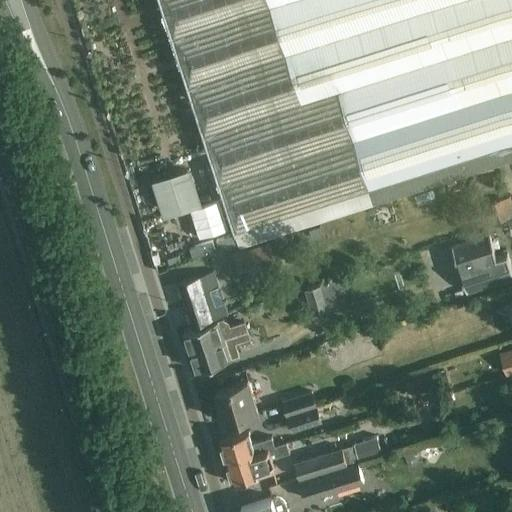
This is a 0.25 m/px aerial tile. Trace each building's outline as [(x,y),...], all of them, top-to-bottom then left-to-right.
[(511,0),(160,0),(235,234),(216,240),(219,250),(238,243),(239,245),(511,157),(511,0)] [(511,216),(511,199),(511,196),(492,202),(498,221),(511,216)] [(451,246),(459,268),(497,256),(496,255),(490,233),(451,246)] [(233,253),(241,276),(275,264),(268,242),(233,253)] [(497,256),(459,268),(467,291),(511,276),(511,266),(507,252),(496,255),(497,256)] [(179,282),(191,319),(193,324),(227,313),(213,271),(179,282)] [(184,330),(190,350),(248,331),(244,321),(229,326),(228,322),(223,319),(218,321),(218,319),(184,330)] [(248,331),(190,350),(196,370),(231,358),(230,357),(238,354),(234,341),(249,337),(248,331)] [(511,350),(502,354),(508,374),(511,372),(511,350)] [(249,380),(215,390),(216,391),(221,390),(225,406),(220,408),(224,421),(258,412),(249,380)] [(318,406),(314,392),(284,401),(288,415),(318,406)] [(323,420),(318,406),(288,415),(293,429),(323,420)] [(249,431),(219,441),(220,441),(226,461),(275,446),(272,436),(253,442),(249,431)] [(443,438),(424,445),(428,454),(446,447),(443,438)] [(287,442),(275,446),(226,461),(232,482),(232,483),(276,469),(273,457),(290,452),(287,442)] [(352,461),(348,447),(295,463),(299,477),(352,461)] [(365,481),(359,462),(300,481),(306,499),(365,481)] [(272,498),(241,508),(242,511),(288,511),(286,505),(284,502),(281,499),(277,498),(273,498),(272,498)]
